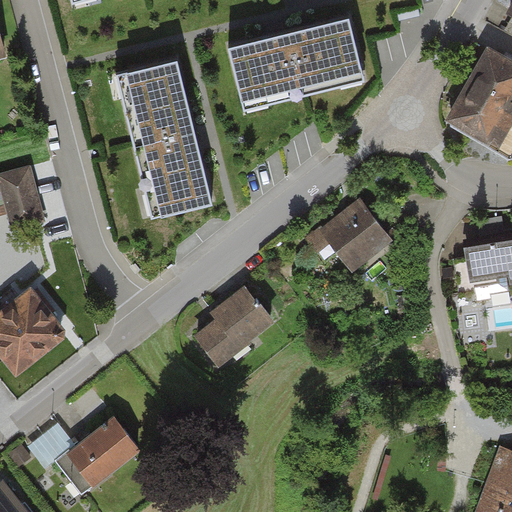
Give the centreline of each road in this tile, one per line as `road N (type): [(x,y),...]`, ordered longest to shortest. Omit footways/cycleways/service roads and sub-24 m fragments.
road 1 (residential): [(145,320),(85,232),(24,0)]
road 2 (residential): [(405,116),(145,320)]
road 3 (track): [(461,418),(431,254),(477,179)]
road 4 (residential): [(145,320),(0,434)]
road 5 (residential): [(476,0),(405,116)]
road 6 (residential): [(405,116),(457,170),(511,184)]
